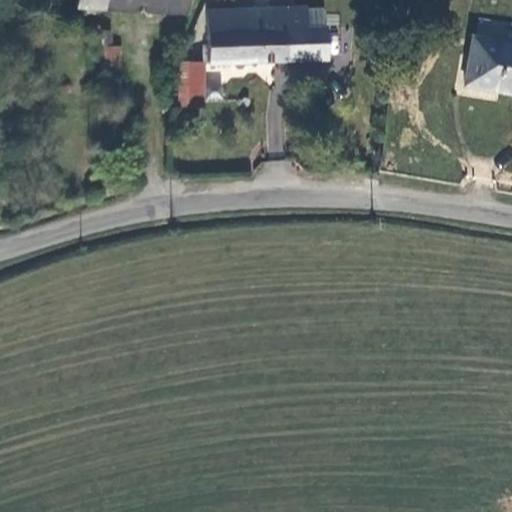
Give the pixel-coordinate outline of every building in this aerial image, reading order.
[(105,0),(105,8),(180,15),(181,0),(105,0)] [(209,9),(210,62),(328,61),(328,30),(310,30),(310,9),(209,9)] [(90,28),(88,42),(100,43),(101,29),(90,28)] [(113,31),(112,45),(124,46),(124,32),(113,31)] [(463,84),(511,91),(511,40),(471,34),(463,84)] [(120,70),(122,47),(106,45),(103,69),(120,70)] [(203,107),(205,62),(184,61),(182,106),(203,107)] [(227,110),(228,65),(207,64),(206,109),(227,110)] [(120,92),(113,92),(107,96),(105,103),(108,109),(115,112),(122,110),(126,104),(125,97),(120,92)]
